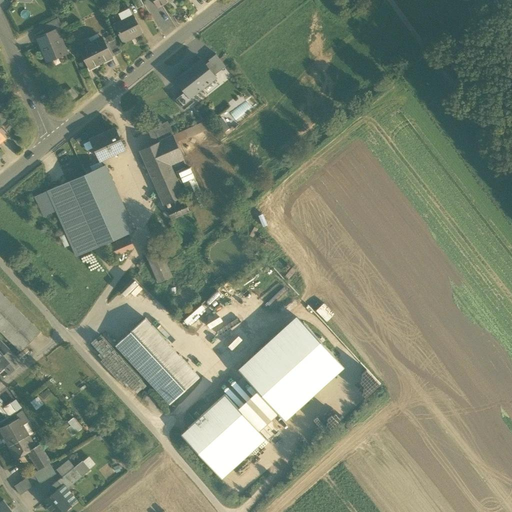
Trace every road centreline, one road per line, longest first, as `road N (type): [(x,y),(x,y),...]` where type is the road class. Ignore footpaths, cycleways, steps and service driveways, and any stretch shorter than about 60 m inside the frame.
road 1 (track): [(63,334),(222,511)]
road 2 (tertiary): [(54,135),(231,0)]
road 3 (track): [(389,0),(511,168)]
road 4 (residential): [(0,263),(63,334),(0,386)]
road 5 (residential): [(54,135),(0,23)]
road 6 (unknown): [(75,347),(143,246)]
